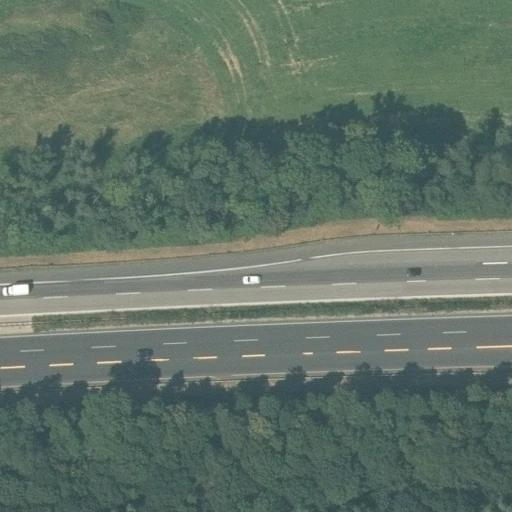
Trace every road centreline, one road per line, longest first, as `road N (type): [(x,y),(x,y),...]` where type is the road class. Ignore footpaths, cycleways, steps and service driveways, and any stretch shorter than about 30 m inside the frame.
road 1 (motorway): [(511,288),(0,311)]
road 2 (motorway): [(0,366),(452,345)]
